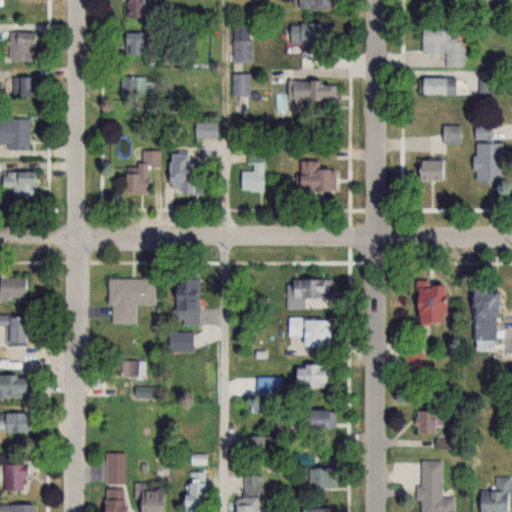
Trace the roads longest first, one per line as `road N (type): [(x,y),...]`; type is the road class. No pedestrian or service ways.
road 1 (residential): [(377,511),(378,0)]
road 2 (residential): [(511,238),(0,239)]
road 3 (residential): [(76,511),(77,0)]
